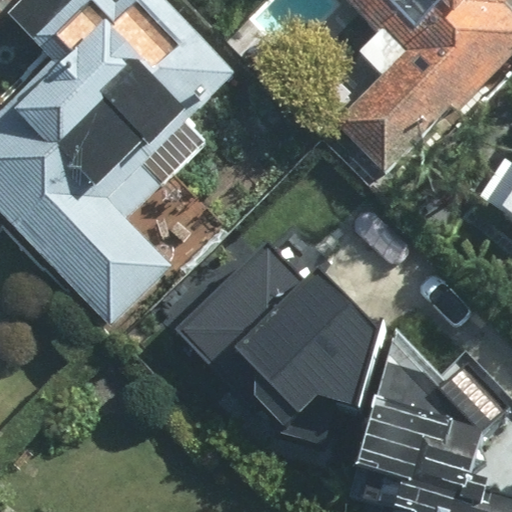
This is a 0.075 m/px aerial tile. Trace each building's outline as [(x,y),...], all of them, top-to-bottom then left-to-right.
[(224,140),(203,118),(254,69),(188,0),(28,0),(18,10),(61,56),(0,114),(0,199),(119,324),(183,263),(141,219),(224,140)] [(387,74),(341,119),(392,171),(460,106),(468,114),(511,71),(511,0),(357,0),(379,22),(357,44),(387,74)] [(511,176),(479,222),(504,240),(511,228),(511,176)] [(322,268),(275,221),(162,333),(270,443),(276,437),(290,452),(347,466),(359,423),(375,428),(405,322),(340,250),(322,268)] [(511,511),(511,394),(486,366),(461,386),(410,335),(364,504),(383,509),(381,511),(511,511)]
